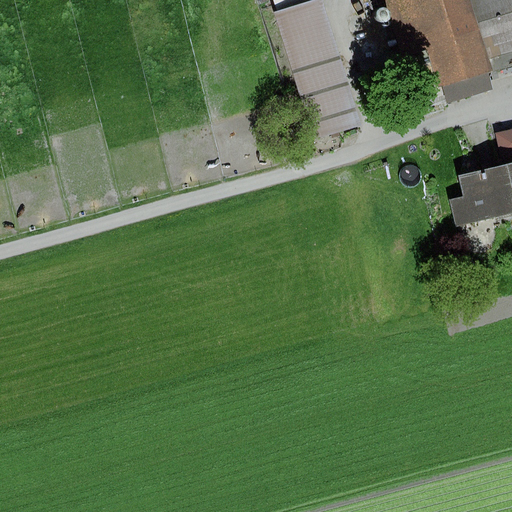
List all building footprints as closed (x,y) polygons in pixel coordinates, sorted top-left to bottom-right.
[(269,0),(273,11),(268,13),(307,139),(351,126),(312,0),(269,0)] [(383,0),(401,55),(422,48),(441,107),(494,91),(488,74),(465,0),(383,0)] [(511,0),(465,0),(488,74),(511,66),(511,52),(511,51),(511,50),(511,0)] [(371,24),(373,24),(376,24),(378,22),(380,20),(381,18),(381,15),(380,13),(379,10),(377,9),(374,8),(371,8),(369,9),(367,11),(365,13),(365,16),(365,19),(366,21),(368,23),(371,24)] [(511,126),(491,132),(498,157),(511,153),(511,126)] [(457,199),(443,203),(449,227),(511,210),(511,161),(451,178),(457,199)]
